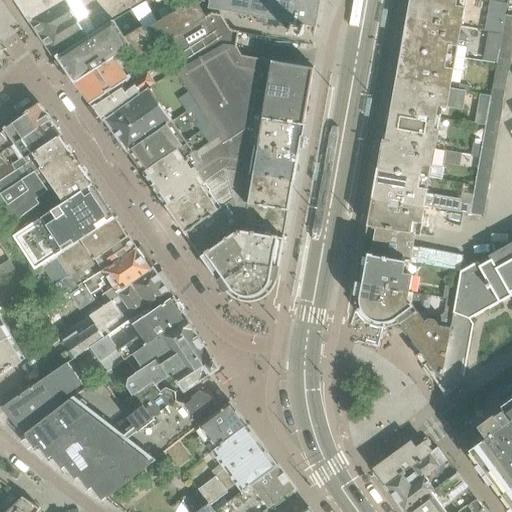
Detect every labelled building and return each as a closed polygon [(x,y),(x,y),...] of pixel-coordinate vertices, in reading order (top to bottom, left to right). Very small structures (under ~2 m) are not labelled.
[(17,0),(31,20),(48,9),(63,0),(17,0)] [(63,0),(48,9),(31,20),(53,54),(114,16),(127,9),(142,0),(63,0)] [(75,82),(77,84),(119,53),(133,44),(140,56),(163,42),(207,16),(199,4),(196,0),(194,0),(180,9),(146,29),(143,25),(141,26),(132,10),(117,18),(58,57),(75,82)] [(211,0),(210,7),(220,9),(263,17),(262,23),(316,34),(321,0),(211,0)] [(412,0),(404,47),(448,55),(450,44),(458,45),(462,26),(465,9),(466,0),(412,0)] [(207,16),(163,42),(172,56),(180,69),(175,72),(197,105),(212,127),(224,143),(263,117),(304,124),(306,116),(314,68),(304,67),(295,65),(286,63),(242,56),(236,47),(238,36),(239,32),(231,30),(221,15),(213,13),(207,16)] [(502,33),(511,35),(511,15),(506,14),(502,33)] [(477,15),(475,28),(488,30),(490,18),(477,15)] [(511,35),(502,33),(500,48),(511,50),(511,35)] [(404,47),(393,109),(437,117),(439,105),(448,107),(455,68),(446,66),(448,55),(404,47)] [(511,50),(500,48),(497,63),(510,65),(511,54),(511,50)] [(93,106),(125,82),(130,78),(122,65),(126,63),(119,53),(77,84),(93,106)] [(504,96),(510,65),(497,63),(491,95),(504,96)] [(104,120),(156,82),(166,77),(158,65),(129,86),(125,82),(93,106),(104,120)] [(156,82),(106,120),(109,125),(123,145),(128,152),(197,105),(175,72),(166,77),(156,82)] [(491,95),(486,126),(500,128),(503,110),(504,100),(504,96),(491,95)] [(0,130),(0,154),(50,119),(40,104),(39,103),(0,130)] [(197,105),(128,152),(129,153),(143,172),(144,173),(212,127),(197,105)] [(378,168),(422,176),(422,175),(442,179),(445,167),(433,165),(440,129),(435,128),(437,117),(393,109),(388,108),(378,168)] [(226,169),(294,181),(302,134),(304,127),(304,124),(263,117),(224,143),(220,145),(226,169)] [(0,154),(0,207),(12,224),(40,202),(37,198),(49,189),(36,171),(41,167),(33,153),(60,136),(61,135),(50,119),(0,154)] [(494,159),(500,128),(486,126),(481,157),(494,159)] [(212,127),(144,173),(163,201),(166,206),(226,169),(220,145),(224,143),(212,127)] [(43,266),(116,217),(60,136),(33,153),(41,167),(65,202),(14,236),(36,270),(43,266)] [(475,142),(473,155),(481,156),(483,143),(475,142)] [(460,166),(462,153),(447,150),(444,163),(460,166)] [(489,188),(494,159),(481,157),(475,186),(489,188)] [(367,226),(416,234),(420,235),(421,233),(429,232),(434,207),(425,206),(429,188),(420,186),(422,176),(378,168),(367,226)] [(166,206),(185,233),(233,200),(226,169),(166,206)] [(233,200),(249,202),(289,210),(289,208),(288,208),(292,188),(293,188),(294,181),(226,169),(233,200)] [(475,186),(473,200),(487,202),(489,188),(475,186)] [(240,233),(237,223),(231,224),(227,218),(235,213),(233,200),(185,233),(202,257),(234,234),(240,233)] [(247,232),(284,239),(284,236),(283,236),(288,212),(289,210),(249,202),(233,200),(235,213),(237,223),(240,233),(247,232)] [(472,205),(471,214),(484,216),(487,202),(473,200),(472,205)] [(460,211),(459,212),(471,214),(472,205),(461,203),(460,211)] [(43,266),(55,284),(103,252),(102,250),(127,234),(116,217),(43,266)] [(407,261),(461,271),(461,270),(464,255),(420,246),(419,251),(413,251),(416,234),(367,226),(363,253),(367,254),(407,261)] [(279,268),(284,239),(247,232),(240,233),(246,263),(279,268)] [(276,281),(279,268),(246,263),(240,233),(234,234),(202,257),(227,292),(227,291),(232,295),(237,299),(237,300),(239,301),(240,300),(243,301),(250,301),(257,300),(263,297),(268,293),(268,294),(270,292),(273,287),(275,281),(276,281)] [(65,298),(137,248),(127,234),(102,250),(103,252),(55,284),(65,298)] [(453,315),(440,387),(439,387),(446,397),(454,390),(454,389),(463,381),(473,324),(470,319),(511,295),(511,293),(511,292),(511,291),(511,241),(488,255),(491,258),(482,264),(479,260),(461,270),(461,271),(458,288),(456,299),(453,315)] [(149,267),(137,248),(65,298),(68,303),(73,299),(80,309),(95,299),(92,294),(102,286),(100,284),(104,281),(102,278),(106,275),(114,287),(103,294),(109,302),(120,295),(117,290),(149,267)] [(400,322),(418,310),(417,308),(417,307),(424,308),(432,302),(433,296),(410,292),(413,274),(405,272),(407,261),(367,254),(363,253),(355,297),(356,297),(356,303),(358,309),(356,309),(358,312),(358,311),(360,315),(365,320),(370,324),(377,326),(383,327),(383,328),(386,327),(391,326),(398,323),(398,324),(400,322)] [(0,278),(15,269),(10,259),(0,265),(0,278)] [(73,358),(91,346),(139,312),(143,317),(173,296),(154,268),(151,270),(149,267),(117,290),(120,295),(109,302),(80,321),(60,335),(70,349),(68,351),(73,358)] [(30,293),(25,285),(14,292),(19,299),(30,293)] [(446,286),(444,297),(447,298),(456,299),(458,288),(446,286)] [(127,358),(187,317),(173,296),(143,317),(139,312),(91,346),(108,371),(127,358)] [(32,323),(43,316),(42,314),(39,309),(28,315),(32,323)] [(423,364),(440,387),(453,315),(445,313),(436,319),(430,317),(426,320),(418,310),(400,322),(422,352),(428,361),(423,364)] [(154,381),(157,384),(173,374),(184,392),(220,368),(198,334),(195,330),(187,317),(127,358),(136,372),(129,377),(128,385),(134,394),(154,381)] [(0,342),(9,337),(0,321),(0,342)] [(0,376),(23,361),(9,337),(0,342),(0,376)] [(25,433),(61,405),(58,400),(83,383),(76,371),(75,372),(68,361),(23,392),(6,405),(2,408),(13,419),(12,419),(25,432),(25,433)] [(152,462),(164,453),(181,440),(200,425),(217,413),(215,410),(216,409),(215,399),(200,391),(192,397),(192,400),(185,405),(177,401),(177,398),(176,391),(166,387),(162,390),(157,384),(154,381),(134,394),(120,402),(102,376),(70,399),(152,462)] [(0,397),(6,405),(23,392),(17,383),(0,395),(0,397)] [(152,462),(70,399),(61,405),(25,433),(27,435),(49,452),(53,449),(56,453),(53,455),(70,469),(75,472),(83,467),(86,471),(80,476),(81,477),(84,474),(94,487),(98,485),(107,497),(152,462)] [(217,413),(200,425),(205,432),(195,440),(200,447),(196,450),(203,458),(210,453),(248,425),(231,402),(217,413)] [(511,402),(503,409),(511,420),(472,448),(511,503),(511,402)] [(238,485),(231,475),(250,461),(245,454),(261,442),(248,425),(210,453),(216,462),(219,460),(221,463),(212,471),(216,475),(198,489),(206,499),(209,503),(211,505),(238,485)] [(181,440),(164,453),(177,469),(194,457),(181,440)] [(374,469),(386,486),(432,452),(425,442),(423,443),(423,442),(422,442),(421,442),(420,442),(419,441),(418,442),(417,441),(413,444),(412,441),(374,469)] [(242,491),(277,465),(261,442),(245,454),(250,461),(231,475),(238,485),(242,491)] [(386,486),(405,510),(435,488),(426,476),(447,460),(438,447),(432,452),(386,486)] [(216,511),(264,511),(269,508),(294,490),(295,489),(277,465),(242,491),(216,511)] [(405,510),(405,511),(448,511),(443,504),(455,496),(452,493),(465,483),(457,472),(456,472),(435,488),(405,510)] [(198,505),(206,499),(198,489),(196,485),(188,492),(198,505)] [(37,511),(40,509),(23,497),(5,511),(37,511)] [(485,511),(477,499),(463,509),(463,508),(456,511),(485,511)] [(216,511),(211,505),(209,503),(197,511),(216,511)]
